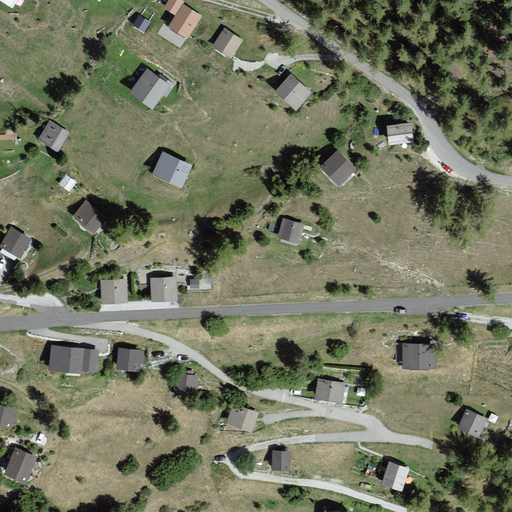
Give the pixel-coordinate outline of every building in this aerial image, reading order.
[(20,0),(0,0),(15,9),(20,0)] [(186,36),(199,15),(175,0),(165,0),(162,5),(173,12),(166,23),(186,36)] [(151,22),(139,15),(132,26),(144,34),(151,22)] [(224,27),(213,46),(232,58),(244,40),(224,27)] [(147,68),(129,92),(152,109),(170,85),(147,68)] [(290,73),(276,90),(298,109),(313,92),(290,73)] [(68,133),(47,121),(38,139),(59,150),(68,133)] [(412,122),(387,125),(389,145),(414,142),(412,122)] [(193,164),(163,152),(154,174),(183,187),(193,164)] [(335,152),(319,168),(339,187),(355,171),(335,152)] [(77,182),(64,173),(57,184),(70,193),(77,182)] [(85,199),(71,218),(95,234),(108,215),(85,199)] [(304,224),(283,220),(279,238),(301,243),(304,224)] [(32,237),(10,226),(0,246),(0,247),(21,258),(32,237)] [(174,275),(149,278),(151,301),(176,298),(174,275)] [(125,278),(100,281),(102,303),(127,300),(125,278)] [(402,344),(403,369),(435,368),(434,343),(402,344)] [(97,372),(99,350),(51,345),(49,370),(85,374),(86,371),(97,372)] [(116,369),(140,371),(142,350),(118,348),(116,369)] [(198,392),(200,375),(177,372),(175,390),(198,392)] [(318,378),(315,398),(341,403),(345,383),(318,378)] [(16,406),(0,403),(0,423),(13,425),(16,406)] [(228,423),(253,431),(258,412),(233,405),(228,423)] [(466,409),(457,427),(481,437),(489,419),(466,409)] [(14,448),(5,474),(28,483),(38,456),(14,448)] [(272,451),(272,469),(289,470),(290,451),(272,451)] [(383,484),(403,489),(409,467),(389,462),(383,484)]
